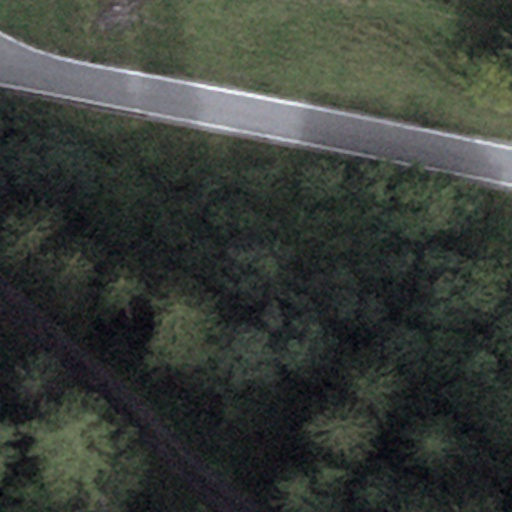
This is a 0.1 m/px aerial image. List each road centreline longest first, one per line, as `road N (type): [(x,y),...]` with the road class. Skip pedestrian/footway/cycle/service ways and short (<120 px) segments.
road 1 (unclassified): [(511,171),(0,62)]
road 2 (track): [(0,293),(184,460),(263,511)]
